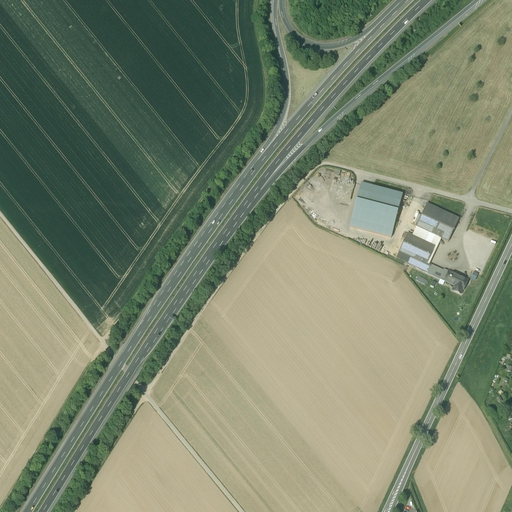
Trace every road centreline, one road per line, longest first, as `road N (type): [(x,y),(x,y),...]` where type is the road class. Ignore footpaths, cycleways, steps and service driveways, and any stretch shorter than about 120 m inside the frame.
road 1 (motorway): [(256,169),(27,511)]
road 2 (track): [(423,188),(318,164),(255,235),(143,392)]
road 3 (track): [(102,341),(255,128),(266,91),(255,0)]
road 4 (motorway): [(45,511),(136,363),(260,188)]
road 5 (track): [(0,214),(241,511)]
road 6 (secondary): [(511,243),(389,511)]
road 7 (motorway): [(260,188),(477,0)]
road 8 (motorway): [(260,188),(343,83),(427,0)]
road 9 (motorway): [(404,2),(256,169)]
road 10 (track): [(0,511),(103,343)]
road 11 (motorway): [(275,0),(287,98),(256,169)]
road 12 (motorway): [(404,2),(351,42),(321,48),(291,33),(280,0)]
road 13 (track): [(146,396),(70,511)]
